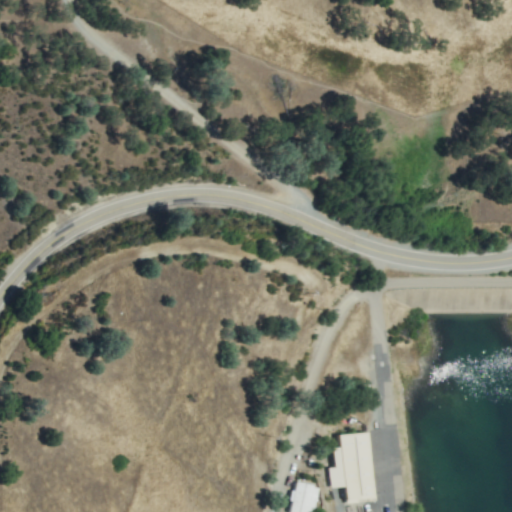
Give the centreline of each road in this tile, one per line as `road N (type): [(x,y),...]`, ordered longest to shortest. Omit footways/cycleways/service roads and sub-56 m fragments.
road 1 (tertiary): [(0,285),(79,219),(138,196),(210,188),(388,249),(468,260),(511,251)]
road 2 (residential): [(276,511),(327,344),(366,300),(387,462),(383,511)]
